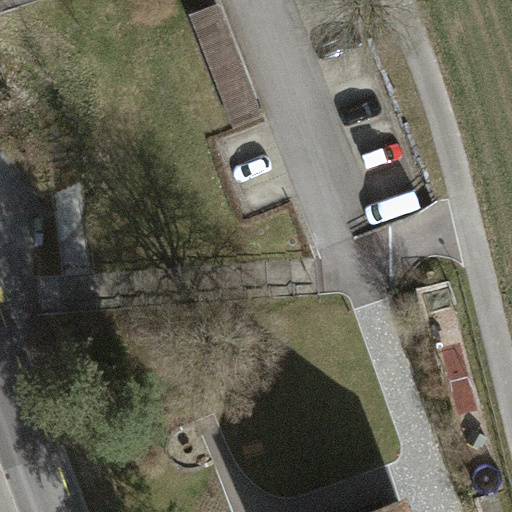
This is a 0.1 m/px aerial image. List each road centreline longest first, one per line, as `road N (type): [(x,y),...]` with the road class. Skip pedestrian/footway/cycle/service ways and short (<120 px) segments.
road 1 (track): [(409,0),(511,350)]
road 2 (secondary): [(0,376),(50,511)]
